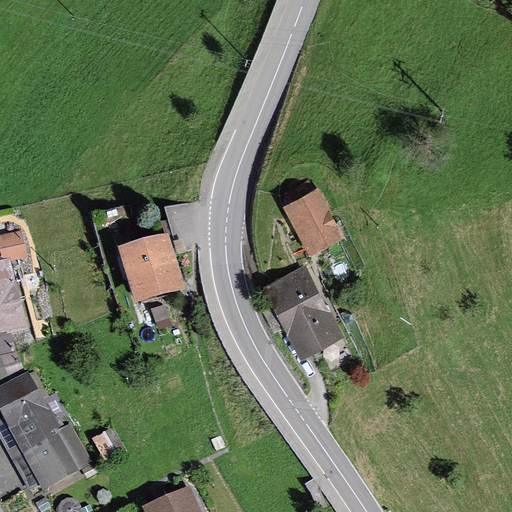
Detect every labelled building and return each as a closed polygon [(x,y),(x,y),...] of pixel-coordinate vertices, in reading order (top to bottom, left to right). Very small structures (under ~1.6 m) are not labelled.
[(344,233),(320,183),(285,199),(309,250),(344,233)] [(28,256),(21,228),(0,233),(0,332),(11,330),(28,325),(12,260),(28,256)] [(185,287),(169,231),(119,245),(136,301),(185,287)] [(345,332),(308,260),(264,282),(302,355),(345,332)] [(46,293),(34,295),(37,320),(50,318),(46,293)] [(170,317),(165,302),(151,307),(156,322),(170,317)] [(0,353),(16,350),(11,330),(0,332),(0,353)] [(16,350),(0,353),(0,376),(23,371),(18,349),(16,350)] [(21,448),(60,427),(28,368),(0,383),(0,410),(3,415),(0,416),(0,436),(10,454),(21,448)] [(60,427),(21,448),(10,454),(29,488),(40,483),(43,489),(93,462),(71,421),(60,427)] [(126,448),(113,425),(92,437),(105,460),(126,448)] [(203,511),(190,484),(166,495),(144,505),(146,511),(203,511)] [(52,505),(46,496),(36,501),(42,511),(52,505)]
